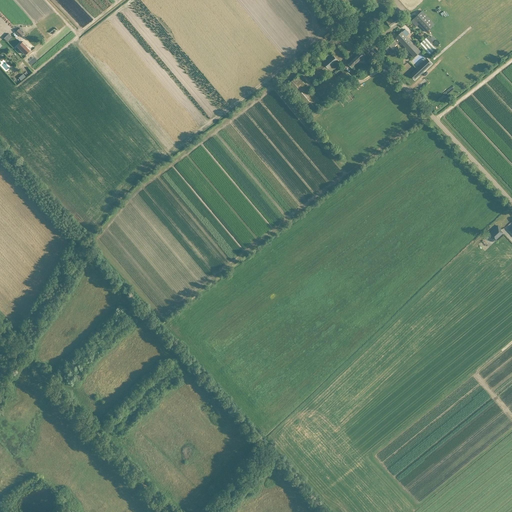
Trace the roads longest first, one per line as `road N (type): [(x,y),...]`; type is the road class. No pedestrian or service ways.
road 1 (unclassified): [(511,204),(321,0)]
road 2 (track): [(0,329),(167,511)]
